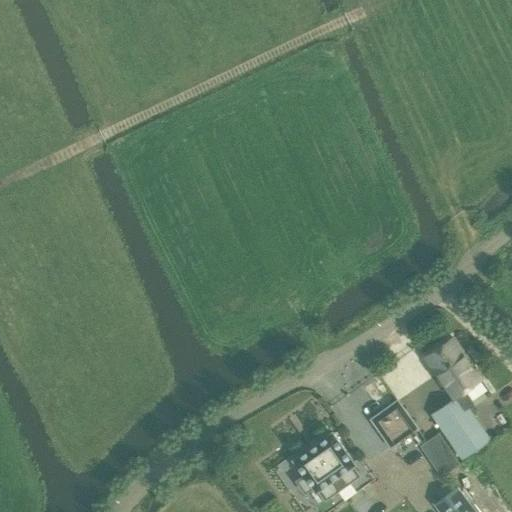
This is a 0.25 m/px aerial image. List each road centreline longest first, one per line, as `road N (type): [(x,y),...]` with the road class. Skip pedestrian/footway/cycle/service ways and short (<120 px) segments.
road 1 (unclassified): [(118,511),(184,449),(448,281),(511,230)]
road 2 (track): [(0,184),(359,13)]
